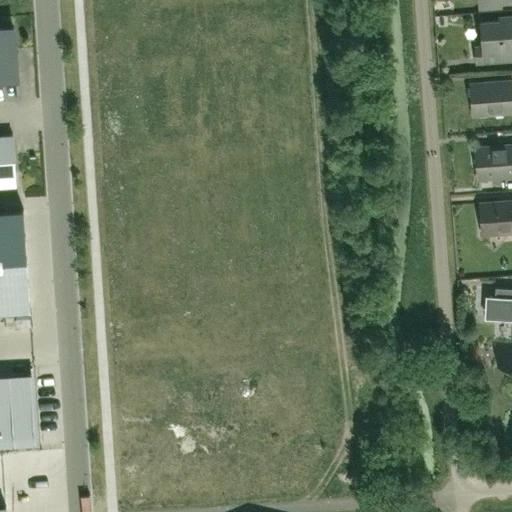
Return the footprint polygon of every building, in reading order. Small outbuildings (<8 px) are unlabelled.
[(483,46),(476,46),(477,62),(511,59),(511,15),(500,16),(501,20),(481,22),(483,46)] [(17,76),(14,27),(0,27),(0,78),(9,78),(9,77),(17,76)] [(511,79),(470,83),(473,115),(511,111),(511,79)] [(12,134),(0,135),(0,186),(16,185),(12,134)] [(511,143),(475,147),(478,179),(511,176),(511,143)] [(511,199),(480,202),(482,234),(511,231),(511,199)] [(25,209),(0,210),(0,310),(32,308),(25,209)] [(495,296),(494,314),(511,315),(511,287),(495,286),(495,296)]
